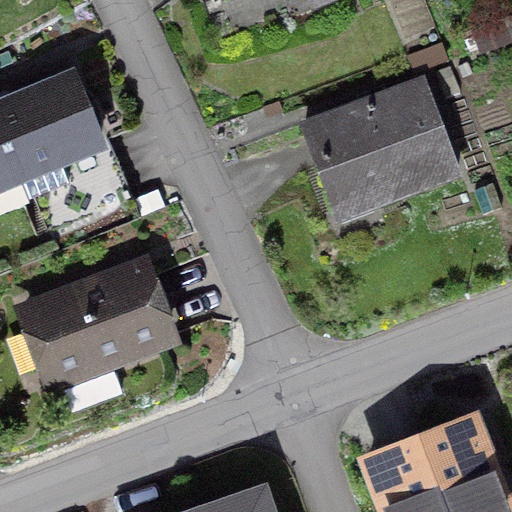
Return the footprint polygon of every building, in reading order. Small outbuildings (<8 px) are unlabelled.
[(292,0),(297,9),(318,0),(292,0)] [(412,76),(284,127),(322,222),(450,171),(412,76)] [(0,107),(0,130),(29,197),(45,233),(133,194),(107,136),(99,140),(71,77),(37,92),(0,107)] [(0,209),(29,197),(0,130),(0,209)] [(142,268),(18,312),(49,397),(173,352),(142,268)] [(494,511),(455,409),(332,455),(354,511),(494,511)] [(254,511),(248,496),(205,511),(254,511)]
